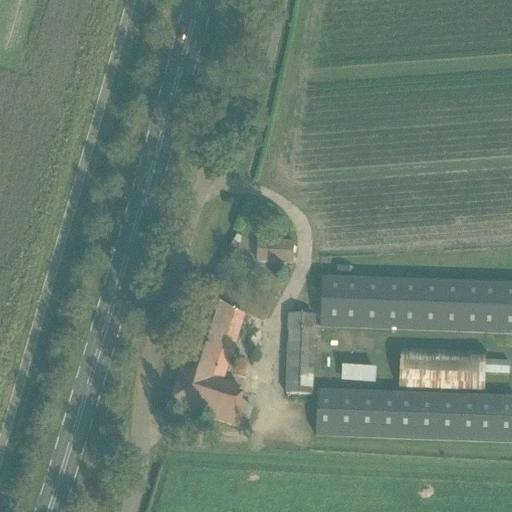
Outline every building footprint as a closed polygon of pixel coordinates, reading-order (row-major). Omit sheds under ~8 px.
[(255,265),(292,266),(293,244),(256,242),(255,265)] [(511,336),(511,287),(321,281),(319,329),(511,336)] [(237,429),(245,405),(241,404),(243,396),(238,394),(240,390),(221,384),(243,317),(203,304),(169,407),(237,429)] [(285,397),(310,397),(313,333),(313,329),(312,318),(305,317),(300,317),(288,317),(285,397)] [(509,363),(483,361),(484,356),(400,353),(397,386),(397,390),(482,393),(484,374),(508,376),(509,363)] [(375,372),(341,370),(340,381),(374,383),(375,372)] [(511,403),(503,404),(317,394),(315,437),(328,437),(511,446),(511,403)]
